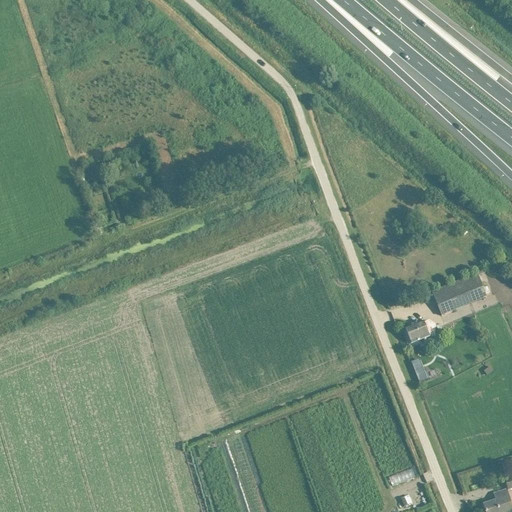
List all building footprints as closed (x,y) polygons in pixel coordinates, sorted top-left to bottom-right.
[(112,168),(110,162),(95,167),(97,173),(112,168)] [(417,226),(404,233),(407,239),(421,232),(417,226)] [(478,274),(441,289),(432,293),(441,316),(487,298),(486,294),(490,292),(488,287),(484,289),(478,274)] [(424,322),(405,330),(411,345),(430,337),(430,336),(435,334),(435,326),(430,322),(425,324),(424,322)] [(419,361),(411,364),(419,384),(427,381),(419,361)] [(490,367),(484,372),(486,376),(493,371),(490,367)] [(422,466),(424,472),(430,470),(428,464),(422,466)] [(405,483),(396,485),(399,495),(407,493),(405,483)] [(511,511),(511,508),(506,491),(494,495),(496,502),(484,506),(485,511),(511,511)] [(423,494),(424,504),(431,503),(430,493),(423,494)]
